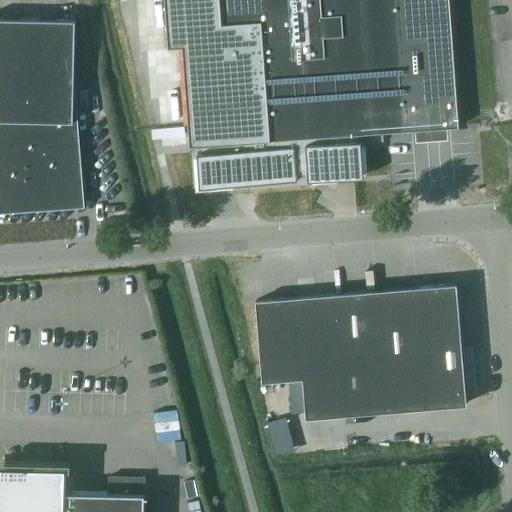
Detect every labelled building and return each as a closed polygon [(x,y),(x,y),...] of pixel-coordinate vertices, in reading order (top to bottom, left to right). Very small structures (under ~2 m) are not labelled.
[(164,0),(168,47),(183,46),(190,145),(202,144),(202,152),(197,153),(199,188),(297,181),(296,170),(308,169),(309,180),(339,177),(339,173),(347,173),(347,177),(363,176),(360,141),(351,141),(351,133),(459,126),(449,0),(164,0)] [(0,200),(5,206),(75,200),(77,119),(73,119),(75,19),(0,17),(0,200)] [(467,403),(462,343),(457,283),(296,295),(296,296),(256,299),(262,380),(303,377),(306,416),(467,403)] [(281,454),(299,449),(290,415),(272,420),(281,454)] [(0,465),(0,511),(143,511),(144,493),(64,491),(65,467),(0,465)]
